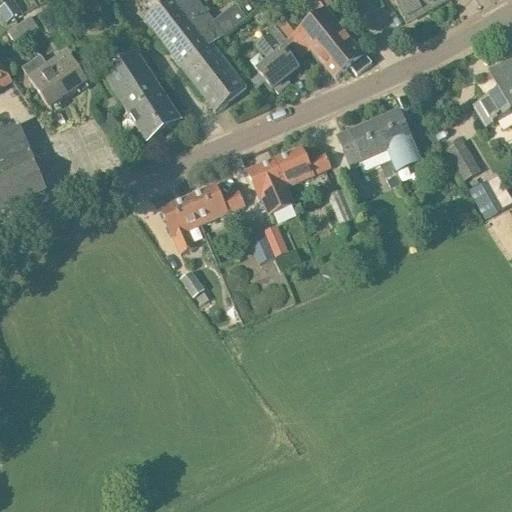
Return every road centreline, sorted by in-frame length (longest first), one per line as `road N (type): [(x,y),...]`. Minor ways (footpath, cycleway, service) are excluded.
road 1 (tertiary): [(0,241),(406,73)]
road 2 (tertiary): [(406,73),(511,14)]
